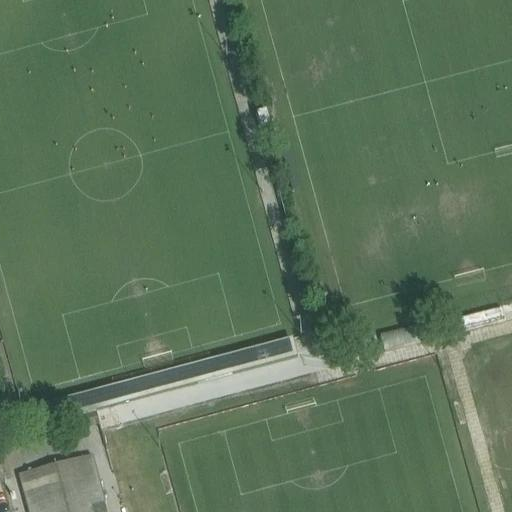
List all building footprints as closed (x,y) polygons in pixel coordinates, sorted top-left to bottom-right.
[(384,353),(432,340),(431,337),(428,325),(380,337),(383,350),(384,353)] [(244,371),(314,351),(309,334),(240,353),(244,371)] [(154,390),(214,379),(211,363),(151,374),(154,390)] [(116,384),(66,401),(72,418),(122,401),(116,384)] [(93,457),(19,476),(29,511),(92,511),(91,507),(105,503),(93,457)] [(0,461),(0,472),(8,470),(5,460),(0,461)]
